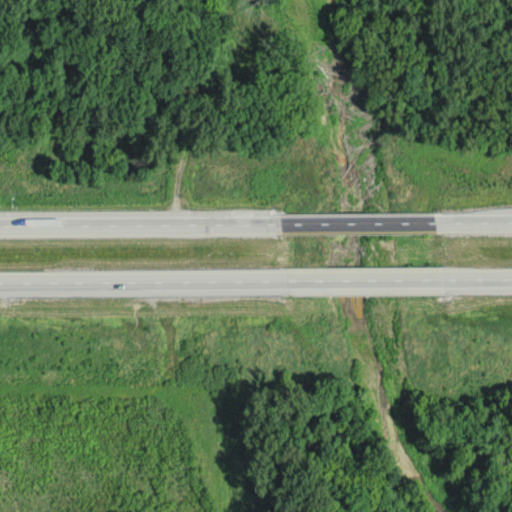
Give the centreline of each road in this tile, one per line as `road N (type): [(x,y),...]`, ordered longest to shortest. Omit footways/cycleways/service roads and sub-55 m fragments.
road 1 (trunk): [(0,285),(279,282)]
road 2 (trunk): [(277,231),(0,231)]
road 3 (trunk): [(279,282),(443,282)]
road 4 (trunk): [(432,229),(277,231)]
